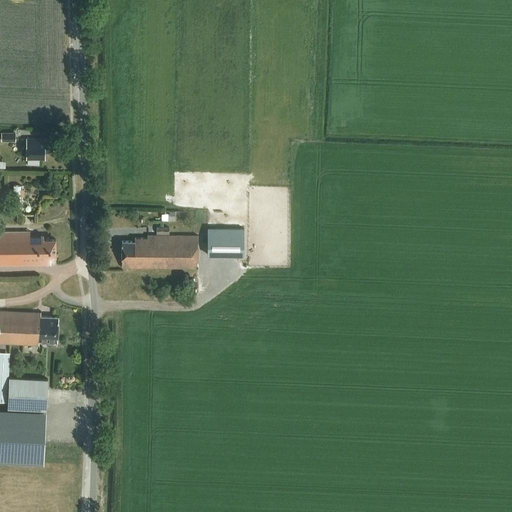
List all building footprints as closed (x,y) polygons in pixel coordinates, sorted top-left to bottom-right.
[(16,141),(16,132),(1,132),(1,141),(16,141)] [(50,139),(33,139),(26,139),(26,159),(45,159),(45,153),(50,153),(50,150),(54,150),(53,142),(50,142),(50,139)] [(244,256),(244,228),(208,228),(208,255),(244,256)] [(0,264),(5,264),(6,264),(11,264),(16,264),(17,264),(22,264),(23,264),(23,263),(22,264),(22,262),(39,261),(39,263),(39,264),(44,264),(45,264),(50,264),(51,264),(51,256),(56,256),(56,239),(43,239),(43,235),(41,235),(31,235),(28,235),(28,231),(27,231),(22,231),(21,231),(17,231),(16,231),(11,231),(10,231),(5,231),(0,231),(0,264)] [(135,239),(135,242),(122,241),(122,268),(197,269),(198,236),(148,236),(148,239),(135,239)] [(40,311),(40,313),(0,311),(0,346),(9,347),(9,344),(39,345),(39,340),(58,341),(59,317),(41,316),(41,312),(40,311)] [(8,402),(8,409),(46,411),(48,379),(9,377),(8,402)] [(0,478),(0,511),(42,511),(44,481),(0,478)]
